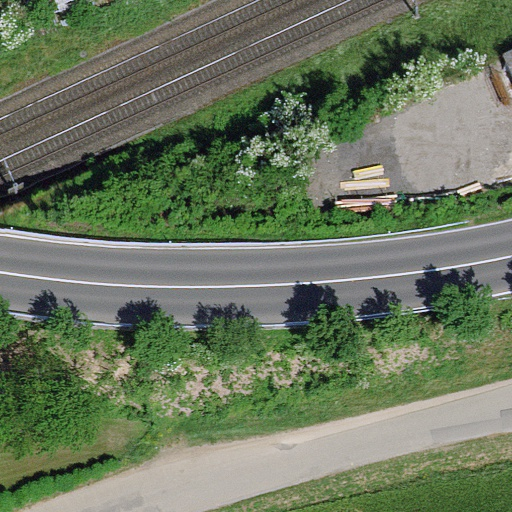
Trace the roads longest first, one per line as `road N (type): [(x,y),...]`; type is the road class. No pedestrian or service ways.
road 1 (primary): [(0,277),(135,292),(300,289),(442,277),(511,261)]
road 2 (unclassified): [(511,409),(250,473),(148,511)]
